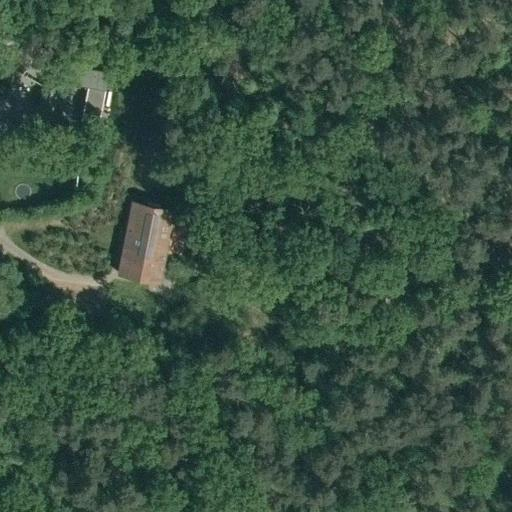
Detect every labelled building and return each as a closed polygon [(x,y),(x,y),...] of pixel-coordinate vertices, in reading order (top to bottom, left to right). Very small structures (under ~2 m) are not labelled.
[(80,125),(97,129),(109,71),(63,62),(60,79),(62,79),(88,84),(80,125)] [(41,85),(37,108),(54,111),(59,88),(41,85)] [(174,208),(133,199),(118,272),(159,280),(166,248),(174,211),(174,208)] [(187,214),(174,211),(166,248),(169,249),(180,251),(187,214)] [(259,248),(241,248),(242,266),(259,265),(259,248)]
